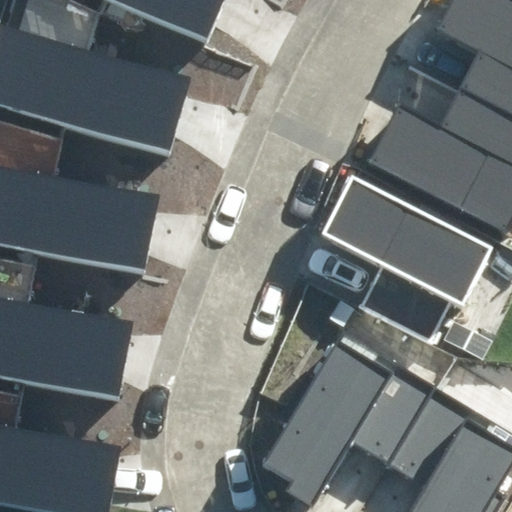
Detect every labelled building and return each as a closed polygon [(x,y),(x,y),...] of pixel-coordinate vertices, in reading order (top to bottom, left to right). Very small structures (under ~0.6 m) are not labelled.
[(224,0),(115,0),(208,39),(224,0)] [(511,0),(447,0),(432,30),(475,52),(440,122),(398,102),(369,160),(505,229),(511,215),(511,0)] [(190,77),(0,24),(0,106),(169,153),(190,77)] [(159,198),(0,167),(0,244),(145,273),(159,198)] [(492,248),(354,179),(324,238),(378,265),(357,305),(432,343),(453,301),(463,306),(492,248)] [(132,326),(0,300),(0,377),(118,400),(132,326)] [(379,366),(338,341),(265,462),(295,480),(286,496),(309,510),(352,439),(426,484),(409,511),(480,511),(511,459),(511,450),(479,431),(487,418),(384,356),(379,366)] [(109,511),(122,450),(0,426),(0,504),(41,511),(109,511)]
